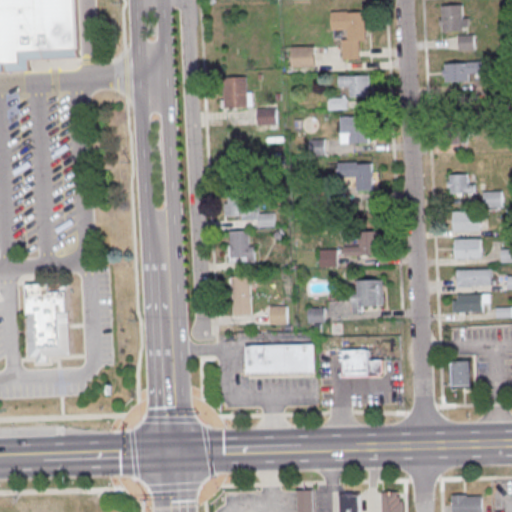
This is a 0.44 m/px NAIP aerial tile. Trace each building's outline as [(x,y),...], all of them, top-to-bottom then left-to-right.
[(0,0),(80,0),(83,58),(31,61),(31,72),(6,73),(0,73),(0,0)] [(442,7),(463,6),(464,19),(470,19),(471,29),(464,29),(464,33),(444,34),(444,27),(441,28),(440,21),(443,21),(442,7)] [(333,14),(366,12),(368,42),(360,43),(361,60),(344,61),(343,41),(349,41),(349,31),(333,31),(333,14)] [(459,37),(475,37),(476,52),(460,52),(459,37)] [(293,48),(317,47),(317,68),(293,69),(293,48)] [(446,84),(446,79),(444,79),(443,71),(446,71),(446,65),(486,63),(486,74),(469,75),(469,83),(446,84)] [(340,77),(370,76),(371,98),(351,99),(351,88),(340,88),(340,77)] [(226,109),(225,79),(248,78),(249,108),(226,109)] [(476,81),(492,80),(493,96),(477,96),(476,81)] [(329,99),(349,98),(349,111),(330,112),(329,99)] [(259,127),(258,111),(277,110),(278,126),(259,127)] [(341,118),(371,117),(372,134),(370,141),(370,144),(351,144),(351,134),(342,134),(341,118)] [(468,146),(449,147),(447,123),(467,122),(468,146)] [(340,178),(358,178),(358,191),(374,191),(373,163),(340,164),(340,178)] [(450,176),(451,183),(449,183),(449,190),(452,189),(452,195),(476,194),(476,186),(469,186),(469,175),(450,176)] [(329,207),(328,189),(346,189),(347,206),(329,207)] [(227,218),(226,205),(230,205),(229,191),(252,190),(253,206),(260,206),(261,214),(276,213),(277,227),(260,228),(259,220),(244,221),(243,217),(227,218)] [(485,193),(503,192),(504,208),(485,209),(485,193)] [(454,212),(480,212),(481,232),(454,233),(454,212)] [(231,232),(250,231),(250,247),(256,247),(256,261),(244,262),(244,259),(232,259),(231,232)] [(346,257),(346,248),(361,247),(360,233),(380,232),(381,256),(346,257)] [(455,241),(482,240),(483,260),(456,260),(455,241)] [(502,249),(511,249),(511,263),(502,263),(502,249)] [(322,268),(321,250),(338,250),(339,267),(322,268)] [(458,271),(493,270),(494,287),(458,288),(458,271)] [(234,317),(232,278),(250,277),(253,316),(234,317)] [(359,282),(383,281),(384,306),(362,307),(361,300),(360,300),(359,282)] [(27,285),(67,283),(71,354),(49,355),(50,362),(38,362),(38,356),(31,356),(27,285)] [(460,296),(484,296),(484,313),(455,314),(455,303),(460,303),(460,296)] [(271,308),(288,307),(289,324),(272,325),(271,308)] [(310,324),(309,309),(325,308),(326,323),(310,324)] [(498,308),(511,308),(511,319),(498,320),(498,308)] [(316,343),(247,345),(247,373),(317,372),(316,343)] [(344,377),(343,348),(370,347),(370,358),(384,358),(385,371),(381,375),(344,377)] [(453,387),(451,359),(471,359),(472,386),(453,387)] [(297,511),(297,489),(313,489),(313,511),(297,511)] [(383,511),(383,491),(398,491),(398,496),(401,496),(401,500),(404,500),(404,511),(383,511)] [(340,511),(340,493),(359,492),(359,511),(340,511)] [(454,511),(454,500),(452,500),(452,494),(468,493),(468,496),(481,495),(481,511),(454,511)] [(20,501),(20,511),(48,511),(48,500),(20,501)]
